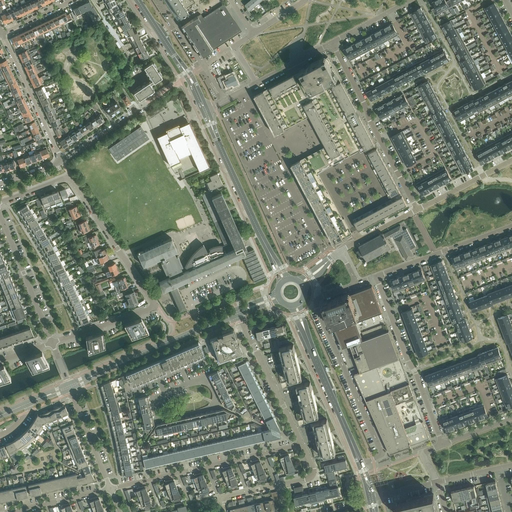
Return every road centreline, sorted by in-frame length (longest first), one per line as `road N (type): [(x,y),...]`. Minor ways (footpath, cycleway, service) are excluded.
road 1 (residential): [(52,343),(156,306),(70,175)]
road 2 (residential): [(356,283),(315,305),(379,447),(381,454),(362,462)]
road 3 (residential): [(110,488),(302,444)]
road 4 (residential): [(417,209),(331,44)]
road 5 (residential): [(376,276),(442,443)]
road 6 (residential): [(376,276),(511,226)]
road 7 (residential): [(2,33),(61,160)]
road 8 (residential): [(52,343),(0,213)]
road 9 (residential): [(302,444),(241,321)]
road 10 (residential): [(223,511),(228,496),(311,475),(302,444)]
road 11 (residential): [(164,395),(153,405),(160,419),(209,409),(209,384),(189,383)]
